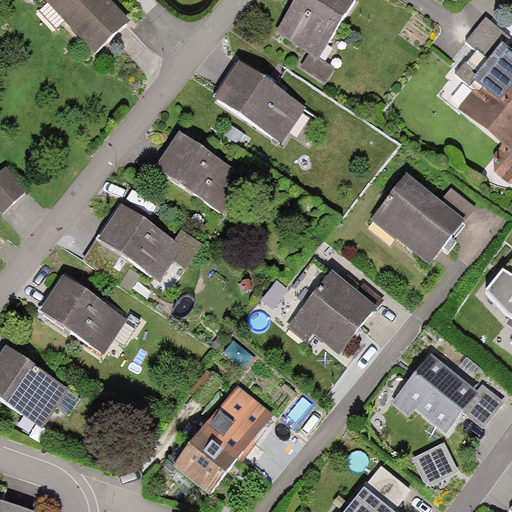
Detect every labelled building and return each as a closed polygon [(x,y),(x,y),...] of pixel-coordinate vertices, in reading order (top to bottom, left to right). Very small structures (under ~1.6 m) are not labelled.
[(111,0),(45,0),(93,53),(130,20),(111,0)] [(337,0),(301,0),(276,38),(314,64),(351,9),(337,0)] [(477,53),(457,78),(475,93),(460,110),(503,146),(494,158),(495,174),(509,184),(511,183),(511,39),(486,18),(465,44),(477,53)] [(241,67),(219,100),(278,140),(301,106),(241,67)] [(179,136),(156,170),(219,212),(242,179),(179,136)] [(440,200),(408,174),(369,220),(429,269),(479,209),(451,186),(440,200)] [(3,177),(0,180),(0,212),(19,195),(3,177)] [(121,203),(82,262),(121,288),(135,267),(160,283),(174,262),(186,269),(203,243),(183,230),(176,240),(121,203)] [(505,315),(511,319),(511,277),(503,272),(487,292),(505,315)] [(378,308),(334,273),(287,329),(307,346),(316,335),(340,354),(378,308)] [(64,275),(40,310),(103,355),(128,320),(64,275)] [(7,348),(0,357),(0,401),(43,432),(71,392),(7,348)] [(395,403),(410,416),(415,410),(444,434),(462,412),(476,395),(432,358),(395,403)] [(476,395),(462,412),(483,430),(505,404),(483,386),(476,395)] [(235,388),(173,464),(210,494),(272,418),(235,388)] [(445,445),(412,461),(424,483),(430,487),(458,474),(445,445)] [(365,490),(391,511),(393,511),(410,492),(383,469),(365,490)] [(391,511),(365,490),(346,511),(391,511)] [(0,511),(35,511),(36,510),(0,498),(0,511)]
